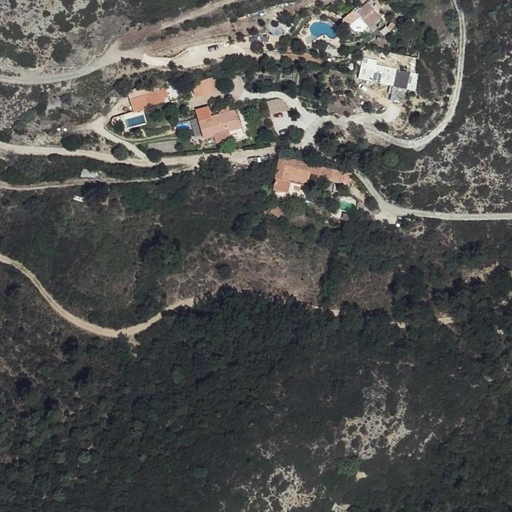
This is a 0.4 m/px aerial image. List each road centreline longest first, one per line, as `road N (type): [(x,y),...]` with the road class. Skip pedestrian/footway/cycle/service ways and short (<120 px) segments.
road 1 (track): [(0,244),(25,255),(69,306),(114,333),(248,293),(393,324),(467,321),(511,300)]
road 2 (track): [(0,145),(130,160),(326,152),(353,167),(386,207),(511,214)]
road 3 (track): [(0,77),(62,72),(140,49)]
